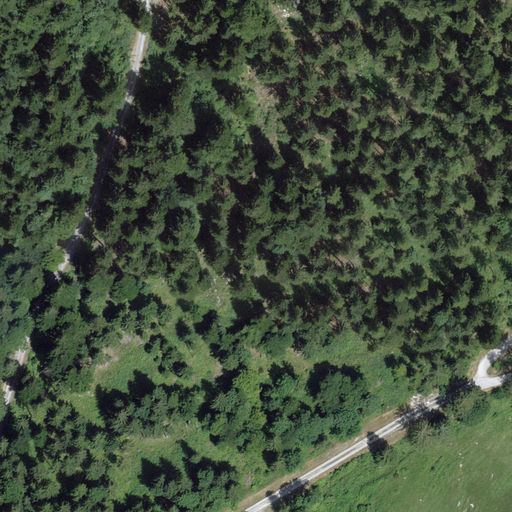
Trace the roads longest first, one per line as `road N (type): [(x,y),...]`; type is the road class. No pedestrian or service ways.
road 1 (track): [(0,439),(16,369),(126,107),(146,0)]
road 2 (track): [(511,376),(415,412),(249,511)]
